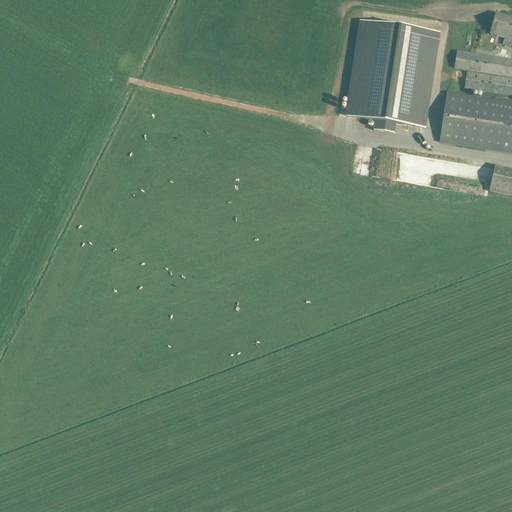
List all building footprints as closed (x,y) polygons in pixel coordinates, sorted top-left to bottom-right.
[(511,18),(495,14),(489,34),(504,38),(502,45),(503,45),(511,47),(511,18)] [(425,128),(439,33),(359,22),(345,117),(374,121),(373,132),(394,135),(395,124),(425,128)] [(511,60),(456,51),(453,68),(511,77),(511,60)] [(463,89),(511,96),(511,80),(465,74),(463,89)] [(511,154),(511,102),(447,93),(439,143),(511,154)] [(511,169),(496,166),(490,191),(511,196),(511,169)]
